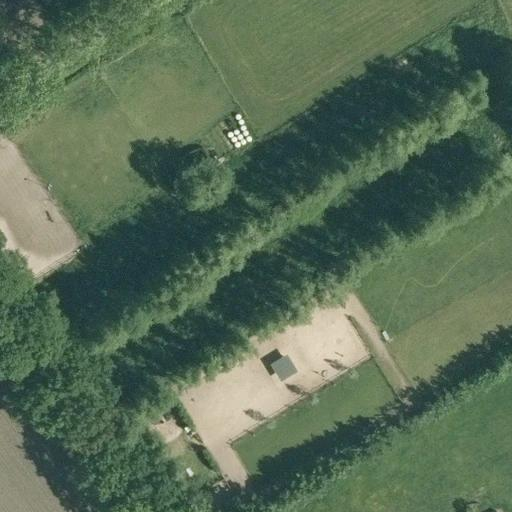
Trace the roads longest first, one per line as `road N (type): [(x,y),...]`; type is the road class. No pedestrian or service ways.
road 1 (unclassified): [(152,511),(0,302)]
road 2 (unclassified): [(0,92),(152,0)]
